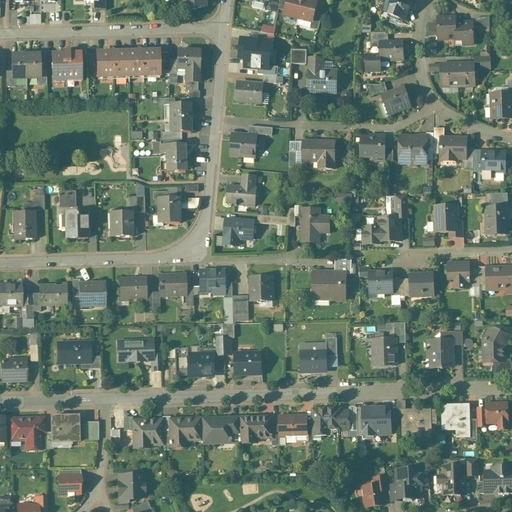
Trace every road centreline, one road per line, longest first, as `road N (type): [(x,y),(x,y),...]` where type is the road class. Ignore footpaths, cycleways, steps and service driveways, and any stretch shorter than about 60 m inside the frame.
road 1 (residential): [(106,399),(347,393)]
road 2 (residential): [(0,29),(227,21)]
road 3 (residential): [(0,257),(159,252),(192,238)]
road 4 (residential): [(511,130),(438,96),(419,45),(428,0)]
road 5 (residential): [(347,393),(511,388)]
road 6 (residential): [(192,238),(211,198),(218,120)]
